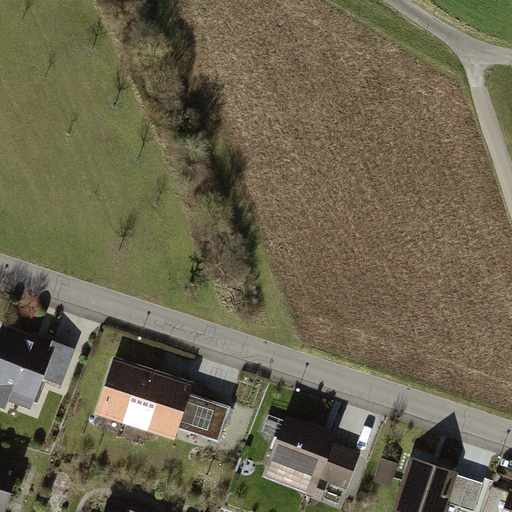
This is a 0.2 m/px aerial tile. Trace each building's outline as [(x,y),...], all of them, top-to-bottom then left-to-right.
[(72,349),(7,325),(0,346),(0,406),(21,414),(25,404),(49,413),(72,349)] [(213,384),(125,356),(106,416),(195,444),(213,384)] [(377,455),(297,423),(280,465),(360,496),(377,455)] [(461,511),(472,473),(427,461),(413,511),(461,511)] [(19,511),(34,477),(0,463),(0,511),(19,511)] [(157,511),(117,500),(113,511),(157,511)]
